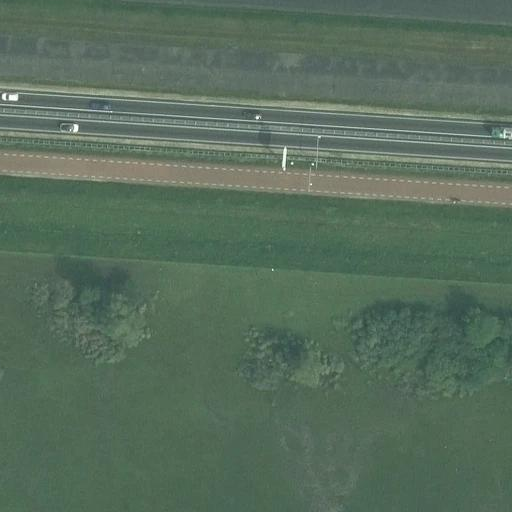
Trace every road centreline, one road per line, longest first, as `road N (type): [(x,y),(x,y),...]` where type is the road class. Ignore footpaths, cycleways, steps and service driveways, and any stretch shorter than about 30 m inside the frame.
road 1 (tertiary): [(511,197),(0,163)]
road 2 (trunk): [(511,137),(0,103)]
road 3 (trunk): [(0,122),(511,155)]
